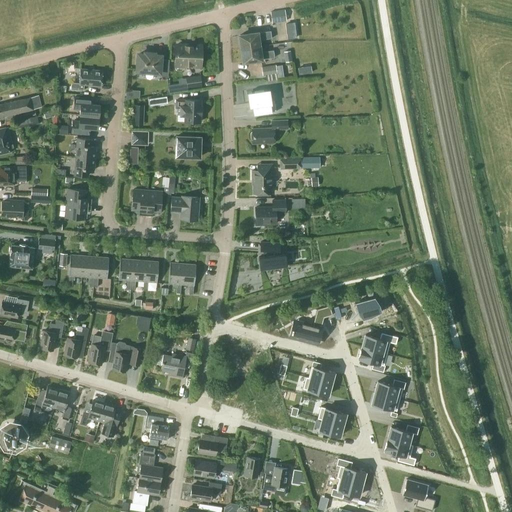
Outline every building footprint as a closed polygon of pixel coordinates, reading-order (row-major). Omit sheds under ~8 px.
[(286,21),(284,10),(270,12),(272,23),(286,21)] [(239,35),(240,49),(259,46),(258,40),(271,38),(270,31),(239,35)] [(182,43),(179,43),(177,45),(176,44),(175,65),(185,66),(186,67),(189,67),(191,66),(200,66),(200,56),(202,55),(202,51),(201,50),(201,45),(183,45),(182,43)] [(260,52),(259,46),(240,49),(242,62),(274,57),(273,50),(260,52)] [(154,53),(145,53),(145,54),(138,54),(137,70),(158,72),(158,75),(167,76),(168,60),(160,59),(160,56),(153,55),(154,53)] [(275,65),(261,67),(262,75),(265,75),(265,76),(266,80),(267,80),(276,79),(278,79),(278,78),(283,77),(281,64),(275,65)] [(102,71),(80,69),(79,83),(71,82),(71,89),(83,90),(84,84),(101,85),(102,71)] [(201,84),(200,76),(186,78),(187,86),(201,84)] [(271,100),(269,89),(247,93),(249,108),(252,107),(253,115),(276,111),(274,99),(271,100)] [(139,91),(127,90),(126,99),(139,97),(139,91)] [(41,107),(38,95),(0,104),(0,119),(5,118),(6,120),(13,119),(13,117),(16,116),(16,113),(41,107)] [(167,103),(166,96),(149,99),(150,106),(167,103)] [(92,98),(87,98),(74,97),(73,108),(80,109),(79,115),(98,117),(99,105),(91,104),(92,98)] [(185,121),(199,122),(200,116),(201,116),(201,106),(200,106),(200,100),(185,100),(176,100),(176,107),(180,107),(180,115),(185,115),(185,121)] [(135,105),(134,116),(142,116),(143,105),(135,105)] [(98,117),(79,115),(79,121),(72,120),(71,132),(89,134),(89,128),(97,129),(98,117)] [(18,127),(38,123),(36,116),(17,120),(18,127)] [(287,129),(287,120),(271,120),(271,128),(251,128),(251,132),(250,133),(250,139),(252,140),(252,144),(274,143),(274,138),(277,138),(280,135),(280,129),(287,129)] [(0,153),(13,150),(7,127),(0,128),(0,153)] [(147,132),(132,132),(132,144),(147,144),(147,132)] [(200,137),(176,136),(175,156),(199,157),(200,148),(200,142),(200,137)] [(96,147),(91,146),(92,139),(77,138),(75,157),(95,158),(96,147)] [(300,168),(307,167),(320,167),(320,156),(300,157),(300,156),(279,157),(280,169),(300,168)] [(89,177),(89,169),(94,170),(95,158),(75,157),(74,175),(89,177)] [(272,171),(272,164),(259,164),(259,170),(252,171),(252,180),(254,180),(254,193),(270,193),(270,171),(272,171)] [(25,178),(25,166),(13,166),(0,166),(0,184),(14,184),(14,178),(25,178)] [(310,173),(310,178),(311,178),(312,187),(318,186),(318,177),(315,178),(315,173),(310,173)] [(66,203),(91,205),(91,198),(87,198),(87,190),(67,188),(66,203)] [(145,215),(147,191),(132,190),(131,209),(139,210),(138,215),(145,215)] [(147,191),(145,215),(152,216),(152,211),(160,212),(162,192),(147,191)] [(198,198),(182,196),(182,198),(172,197),(171,211),(178,212),(178,211),(181,211),(180,218),(197,219),(198,198)] [(285,212),(285,200),(272,200),(272,207),(255,207),(255,225),(267,225),(267,223),(276,223),(275,214),(277,213),(285,212)] [(27,220),(28,210),(28,203),(23,202),(23,201),(15,201),(15,202),(2,202),(1,216),(22,217),(22,220),(27,220)] [(91,205),(66,203),(65,218),(85,219),(86,211),(90,212),(91,205)] [(52,234),(39,233),(37,248),(53,250),(55,240),(55,234),(52,234)] [(280,243),(260,242),(260,250),(264,251),(265,256),(258,257),(260,270),(286,266),(285,253),(276,254),(275,251),(280,252),(280,243)] [(26,245),(19,244),(19,246),(11,245),(11,246),(9,246),(8,252),(10,252),(9,265),(31,268),(34,247),(26,246),(26,245)] [(81,276),(83,255),(70,254),(68,276),(69,276),(68,284),(72,285),(73,276),(81,276)] [(89,286),(93,286),(95,256),(83,255),(81,276),(89,277),(89,286)] [(95,256),(93,286),(97,287),(98,277),(106,278),(106,279),(107,279),(108,257),(95,256)] [(126,289),(130,289),(133,259),(120,258),(118,280),(119,280),(119,279),(127,280),(126,289)] [(144,281),(145,260),(133,259),(130,289),(134,290),(135,280),(144,281)] [(145,260),(144,281),(143,290),(147,291),(148,281),(156,282),(156,283),(158,261),(145,260)] [(180,293),(181,284),(182,263),(170,262),(168,284),(169,283),(177,284),(176,293),(180,293)] [(182,263),(181,284),(189,285),(188,294),(193,294),(193,286),(194,286),(196,264),(195,264),(182,263)] [(44,279),(43,287),(54,288),(55,280),(44,279)] [(374,297),(355,302),(358,311),(360,310),(363,319),(370,317),(370,314),(381,311),(379,304),(376,305),(374,297)] [(28,301),(17,299),(16,304),(1,301),(0,308),(0,314),(17,317),(18,311),(26,313),(27,307),(28,301)] [(293,321),(288,336),(315,344),(319,328),(318,328),(320,318),(331,315),(328,306),(315,309),(311,326),(293,321)] [(111,312),(109,323),(117,323),(118,313),(111,312)] [(152,329),(154,316),(141,314),(139,327),(152,329)] [(64,321),(56,319),(55,324),(50,323),(48,331),(43,330),(39,348),(52,351),(55,337),(60,338),(64,321)] [(27,324),(7,321),(6,326),(0,324),(0,338),(12,341),(13,336),(24,338),(27,324)] [(88,328),(82,327),(81,332),(76,331),(74,339),(67,338),(64,355),(76,358),(79,344),(85,345),(87,333),(88,328)] [(102,330),(101,336),(93,334),(88,362),(101,365),(104,350),(109,351),(111,339),(112,333),(102,330)] [(362,346),(387,353),(390,342),(396,344),(397,337),(381,332),(379,338),(365,335),(362,346)] [(196,339),(188,337),(185,349),(194,351),(196,339)] [(140,360),(143,349),(129,346),(130,345),(126,344),(124,342),(119,340),(117,341),(117,343),(111,342),(108,358),(114,359),(113,360),(112,369),(125,372),(126,365),(126,363),(139,366),(140,360)] [(362,346),(358,358),(373,362),(373,363),(371,369),(383,372),(385,365),(384,365),(387,353),(362,346)] [(193,353),(186,352),(185,356),(172,353),(171,356),(163,354),(160,370),(171,372),(170,375),(181,377),(184,365),(190,367),(193,353)] [(306,377),(331,384),(334,372),(320,368),(311,366),(308,377),(306,377)] [(306,377),(302,388),(306,389),(327,395),(331,384),(306,377)] [(378,381),(374,392),(399,399),(402,388),(403,389),(405,382),(393,379),(392,384),(392,385),(378,381)] [(53,407),(58,390),(47,386),(43,400),(37,398),(33,410),(51,415),(53,407)] [(69,393),(58,390),(53,407),(64,410),(62,418),(68,420),(71,408),(65,406),(69,393)] [(374,392),(371,404),(393,410),(396,411),(399,399),(374,392)] [(88,417),(99,420),(104,403),(93,400),(89,413),(83,411),(79,424),(86,425),(88,417)] [(99,420),(105,422),(101,433),(113,437),(116,425),(120,411),(120,412),(114,411),(115,406),(104,403),(99,420)] [(320,406),(317,418),(342,425),(345,413),(324,407),(320,406)] [(163,418),(146,415),(144,427),(150,428),(149,437),(166,440),(169,426),(162,425),(163,418)] [(317,418),(320,419),(322,419),(319,430),(339,436),(342,425),(317,418)] [(387,438),(412,445),(413,445),(409,444),(408,443),(411,433),(412,433),(417,434),(419,427),(407,424),(405,430),(391,426),(388,438),(387,438)] [(15,430),(11,430),(9,431),(6,435),(6,439),(11,442),(13,442),(15,442),(19,437),(18,434),(15,430)] [(94,435),(86,433),(84,441),(92,443),(94,435)] [(71,442),(52,436),(48,448),(68,454),(71,442)] [(214,436),(213,441),(201,439),(199,439),(197,452),(215,455),(216,447),(225,448),(227,438),(214,436)] [(387,438),(384,450),(399,454),(398,455),(397,460),(413,465),(415,458),(409,456),(412,445),(387,438)] [(138,478),(160,481),(162,467),(153,466),(155,454),(140,452),(138,464),(141,464),(138,478)] [(260,459),(247,456),(244,474),(257,476),(260,459)] [(338,458),(336,465),(339,466),(336,477),(361,484),(365,472),(350,468),(350,467),(352,462),(338,458)] [(215,464),(196,460),(193,474),(213,477),(215,464)] [(236,463),(220,460),(219,469),(235,471),(236,463)] [(287,468),(274,466),(273,474),(265,473),(263,489),(275,491),(276,485),(284,486),(287,468)] [(294,469),(292,483),(300,485),(300,482),(302,471),(294,469)] [(332,488),(330,495),(342,498),(344,492),(358,496),(361,484),(336,477),(339,478),(336,489),(332,488)] [(160,481),(138,478),(136,491),(134,491),(133,495),(132,503),(145,505),(147,505),(148,497),(148,493),(158,495),(160,481)] [(406,479),(402,494),(417,498),(415,505),(432,510),(435,499),(425,497),(428,485),(406,479)] [(30,505),(38,487),(22,480),(18,487),(23,489),(18,499),(30,505)] [(221,484),(209,482),(208,487),(192,485),(190,498),(210,501),(211,493),(220,494),(221,484)] [(30,505),(41,510),(52,485),(48,483),(46,487),(48,488),(46,491),(38,487),(30,505)] [(57,487),(52,485),(41,510),(46,511),(54,511),(61,498),(52,494),(53,491),(55,491),(57,487)] [(61,498),(54,511),(68,511),(69,510),(73,511),(77,505),(61,498)] [(301,511),(303,511),(304,511),(307,511),(309,507),(307,503),(304,502),(300,504),(299,507),(301,511)] [(325,510),(327,504),(319,502),(317,508),(325,510)]
